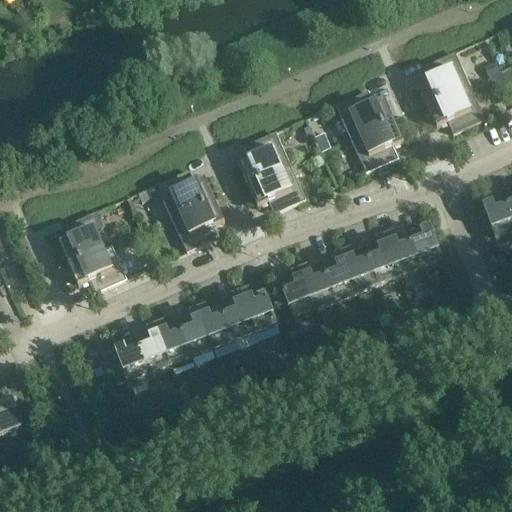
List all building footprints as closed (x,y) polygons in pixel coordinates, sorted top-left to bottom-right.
[(471,90),(455,57),(424,71),(429,83),(418,88),(428,109),(471,90)] [(486,124),(471,90),(428,109),(437,131),(448,126),(454,138),(486,124)] [(395,124),(385,102),(374,107),(369,95),(337,109),(352,143),(395,124)] [(393,151),(404,146),(395,124),(352,143),(367,177),(399,163),(393,151)] [(291,170),(276,136),(244,150),(250,162),(239,167),(249,189),(291,170)] [(306,204),(291,170),(249,189),(258,211),(269,206),(275,218),(306,204)] [(216,204),(206,182),(195,187),(190,175),(158,189),(173,223),(216,204)] [(511,219),(505,202),(483,211),(487,222),(479,225),(487,245),(495,242),(498,249),(511,243),(511,219)] [(214,231),(225,226),(216,204),(173,223),(188,257),(220,243),(214,231)] [(112,250),(97,216),(65,230),(71,242),(60,247),(69,269),(112,250)] [(451,259),(444,239),(435,242),(431,231),(409,240),(422,273),(444,265),(443,262),(451,259)] [(422,273),(409,240),(397,244),(393,233),(383,237),(401,282),(422,273)] [(401,282),(383,237),(374,240),(378,252),(366,257),(379,290),(401,282)] [(127,284),(112,250),(69,269),(79,291),(90,286),(95,298),(127,284)] [(379,290),(366,257),(355,261),(350,250),(341,253),(358,298),(379,290)] [(358,298),(341,253),(331,257),(336,268),(324,273),(337,306),(358,298)] [(337,306),(324,273),(312,278),(308,266),(298,270),(315,315),(337,306)] [(315,315),(298,270),(289,273),(293,285),(280,290),(293,323),(315,315)] [(279,329),(266,296),(253,301),(249,289),(239,293),(256,338),(279,329)] [(256,338),(239,293),(230,297),(234,308),(222,313),(235,346),(256,338)] [(235,346),(222,313),(210,317),(206,306),(196,309),(214,354),(235,346)] [(214,354),(196,309),(187,313),(192,324),(180,329),(193,363),(214,354)] [(193,363),(180,329),(168,334),(164,322),(154,326),(172,371),(193,363)] [(172,371),(154,326),(145,330),(149,341),(137,346),(150,379),(172,371)] [(150,379),(137,346),(115,354),(119,365),(111,369),(119,388),(127,385),(130,392),(152,384),(150,379)] [(191,399),(188,389),(180,392),(184,401),(191,399)] [(184,401),(180,392),(173,395),(177,404),(184,401)] [(38,427),(29,406),(28,403),(16,408),(12,397),(0,401),(0,432),(3,441),(38,427)]
